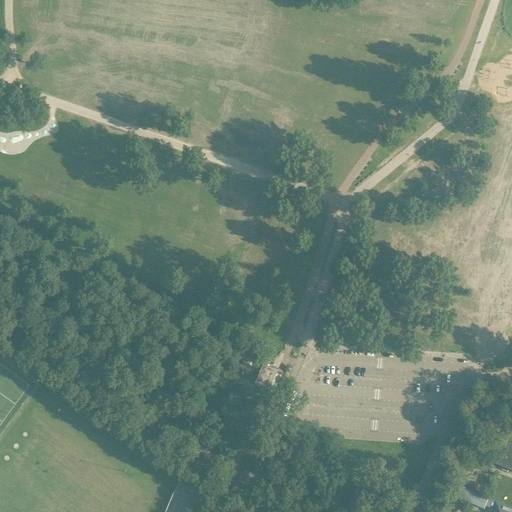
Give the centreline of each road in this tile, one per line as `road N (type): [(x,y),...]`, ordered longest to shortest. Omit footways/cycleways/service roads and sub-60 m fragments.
road 1 (unknown): [(244,444),(234,438),(214,387),(165,373),(62,316),(0,260)]
road 2 (unclassified): [(241,483),(0,307)]
